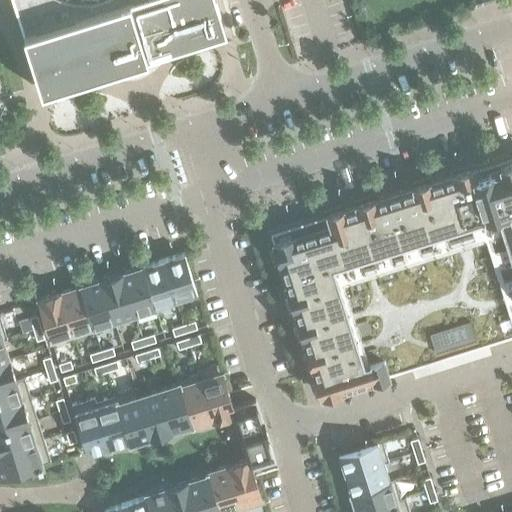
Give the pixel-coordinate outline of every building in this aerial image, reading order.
[(18,0),(45,84),(224,27),(214,0),(18,0)] [(511,152),(474,165),(473,165),(472,164),(452,171),(453,171),(429,179),(429,178),(412,183),(412,184),(375,196),(375,195),(355,201),(355,202),(353,203),(343,206),(343,205),(326,210),(326,211),(270,229),(273,239),(272,240),(278,260),(279,259),(288,286),(287,286),(293,306),(294,306),(297,315),(296,315),(302,335),(303,335),(306,343),(305,343),(311,364),(312,363),(315,372),(314,372),(320,392),(341,386),(372,376),(372,377),(389,371),(388,371),(511,331),(511,152)] [(197,291),(184,251),(163,258),(175,298),(197,291)] [(175,298),(163,258),(142,265),(156,309),(157,309),(156,304),(175,298)] [(156,309),(142,265),(122,271),(122,270),(121,271),(135,316),(156,309)] [(135,316),(121,271),(101,277),(115,322),(135,316)] [(115,322),(101,277),(100,277),(100,278),(80,284),(93,324),(112,318),(114,322),(115,322)] [(93,324),(80,284),(61,290),(60,290),(59,290),(72,330),(92,324),(93,324)] [(72,330),(59,290),(38,297),(51,337),(72,330)] [(37,314),(29,316),(33,328),(40,325),(37,314)] [(197,327),(194,319),(183,323),(185,331),(197,327)] [(185,331),(183,323),(172,327),(174,334),(185,331)] [(44,337),(40,325),(33,328),(36,339),(44,337)] [(156,340),(153,332),(142,336),(144,344),(156,340)] [(201,340),(199,333),(187,336),(190,344),(201,340)] [(2,338),(7,337),(7,336),(0,337),(0,360),(9,358),(9,357),(8,357),(2,338)] [(144,344),(142,336),(130,340),(133,347),(144,344)] [(190,344),(187,336),(176,340),(178,347),(190,344)] [(114,353),(112,345),(101,349),(103,356),(114,353)] [(160,353),(157,346),(146,349),(148,357),(160,353)] [(103,356),(101,349),(89,352),(92,360),(103,356)] [(148,357),(146,349),(135,353),(137,360),(148,357)] [(54,366),(50,355),(42,357),(46,369),(54,366)] [(15,377),(9,358),(0,360),(0,383),(24,376),(24,375),(15,377)] [(72,366),(70,359),(58,362),(61,370),(72,366)] [(116,359),(105,362),(107,370),(119,366),(116,359)] [(233,405),(219,361),(197,368),(213,418),(234,411),(233,405)] [(105,362),(93,366),(96,373),(107,370),(105,362)] [(57,378),(54,366),(46,369),(49,380),(57,378)] [(213,418),(197,368),(196,369),(198,373),(178,379),(192,424),(212,418),(213,418)] [(76,380),(74,372),(63,375),(65,383),(76,380)] [(0,405),(31,396),(24,376),(0,383),(0,405)] [(192,424),(178,379),(177,379),(178,381),(158,388),(171,428),(172,428),(190,422),(191,424),(192,424)] [(150,435),(135,385),(114,392),(129,441),(149,435),(150,435)] [(171,428),(158,388),(139,394),(136,385),(135,385),(150,435),(171,428)] [(129,441),(114,392),(113,392),(114,394),(95,400),(94,395),(93,396),(108,445),(128,439),(129,441)] [(0,428),(37,417),(31,396),(0,405),(0,428)] [(67,407),(63,396),(55,399),(59,410),(67,407)] [(108,445),(93,396),(71,402),(86,451),(108,445)] [(261,417),(255,398),(233,405),(234,411),(239,425),(238,425),(239,429),(264,422),(262,417),(261,417)] [(70,419),(67,407),(59,410),(62,421),(70,419)] [(0,451),(44,437),(37,417),(0,428),(0,451)] [(267,435),(268,435),(264,422),(239,429),(244,443),(249,456),(250,462),(273,455),(267,435)] [(77,440),(73,428),(65,431),(69,442),(77,440)] [(421,448),(418,436),(410,439),(413,450),(421,448)] [(50,459),(44,437),(0,451),(0,474),(2,475),(3,478),(22,472),(42,466),(41,462),(50,459)] [(345,472),(388,458),(382,438),(338,452),(345,472)] [(425,459),(421,448),(413,450),(417,462),(425,459)] [(263,501),(250,462),(249,456),(227,463),(241,508),(263,501)] [(389,459),(388,458),(345,472),(351,491),(394,478),(394,477),(389,478),(389,477),(384,461),(389,459)] [(241,508),(227,463),(226,463),(226,464),(207,470),(219,511),(220,511),(220,509),(239,504),(240,508),(241,508)] [(219,511),(207,470),(206,470),(206,473),(188,479),(188,478),(187,479),(197,511),(219,511)] [(433,487),(430,475),(422,478),(426,489),(433,487)] [(400,496),(394,478),(351,491),(357,510),(356,510),(357,511),(405,496),(405,495),(400,496)] [(197,511),(187,479),(166,485),(174,511),(197,511)] [(174,511),(166,485),(165,485),(165,486),(147,491),(146,492),(151,511),(174,511)] [(437,498),(433,487),(426,489),(429,501),(437,498)] [(151,511),(146,492),(145,492),(145,495),(126,501),(129,511),(151,511)] [(410,511),(405,496),(357,511),(356,511),(410,511)] [(129,511),(126,501),(104,508),(105,511),(129,511)]
